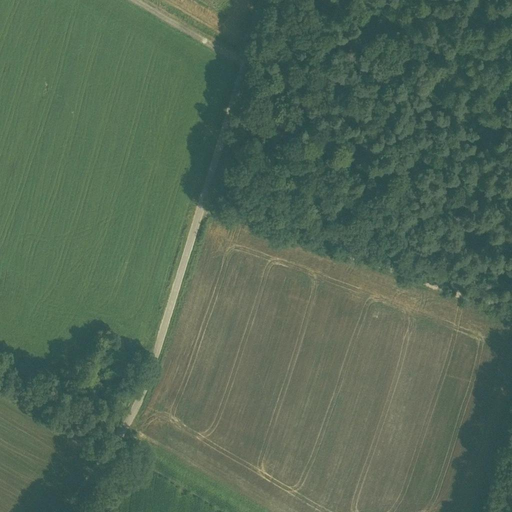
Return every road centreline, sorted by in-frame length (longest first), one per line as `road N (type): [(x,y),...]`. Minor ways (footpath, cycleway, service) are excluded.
road 1 (unclassified): [(267,0),(141,394),(67,511)]
road 2 (track): [(134,0),(247,65)]
